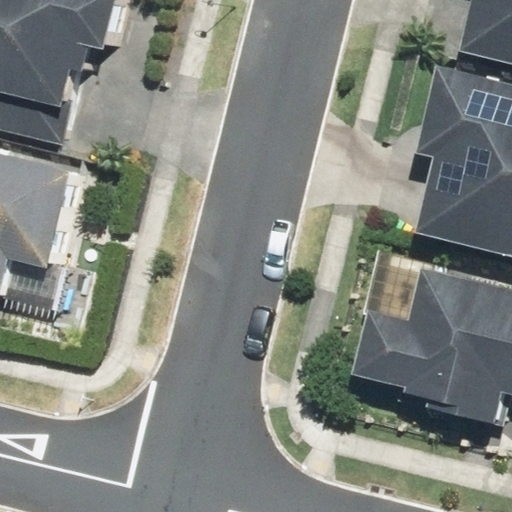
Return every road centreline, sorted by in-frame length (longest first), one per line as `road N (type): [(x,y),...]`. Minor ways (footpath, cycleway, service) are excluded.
road 1 (residential): [(179,503),(302,0)]
road 2 (residential): [(179,503),(0,454)]
